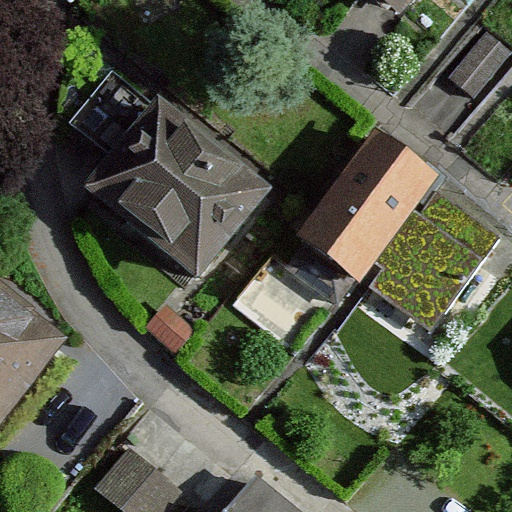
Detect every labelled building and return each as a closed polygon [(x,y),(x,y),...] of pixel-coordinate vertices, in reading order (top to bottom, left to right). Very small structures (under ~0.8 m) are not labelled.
[(367,0),(401,29),(425,0),(367,0)] [(511,60),(488,41),(454,84),(480,104),(511,62),(511,60)] [(121,167),(90,206),(201,293),(269,206),(112,85),(75,132),(121,167)] [(378,146),(287,278),(345,318),(384,262),(392,268),(377,290),(441,333),(502,244),(440,201),(420,229),(411,224),(437,186),(378,146)] [(0,298),(0,439),(2,441),(70,352),(0,298)] [(164,318),(148,336),(177,362),(193,344),(164,318)] [(174,511),(184,499),(134,460),(103,500),(119,511),(174,511)] [(283,511),(256,489),(237,511),(283,511)]
